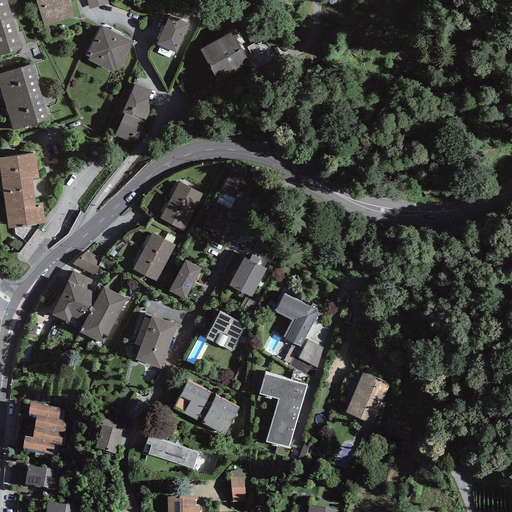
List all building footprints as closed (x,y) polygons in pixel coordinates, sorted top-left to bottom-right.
[(5,0),(0,0),(0,55),(21,49),(5,0)] [(69,0),(36,0),(44,24),(74,15),(69,0)] [(190,21),(169,12),(156,41),(178,50),(190,21)] [(134,41),(105,25),(89,55),(118,70),(134,41)] [(233,29),(201,46),(219,79),(250,62),(233,29)] [(31,64),(0,72),(0,79),(15,129),(48,120),(31,64)] [(151,90),(135,83),(122,112),(125,114),(116,133),(128,138),(129,134),(137,138),(149,111),(148,97),(151,90)] [(35,153),(1,158),(10,223),(45,218),(43,203),(37,204),(33,177),(38,176),(35,153)] [(253,174),(233,164),(220,189),(235,197),(239,190),(244,192),(253,174)] [(202,192),(180,180),(161,215),(183,227),(202,192)] [(229,208),(215,200),(202,224),(222,235),(230,218),(225,216),(229,208)] [(174,244),(152,232),(132,265),(154,278),(174,244)] [(244,254),(229,283),(251,295),(267,266),(244,254)] [(202,266),(185,258),(170,289),(186,297),(202,266)] [(93,279),(73,268),(51,310),(68,319),(71,313),(83,320),(97,292),(88,287),(93,279)] [(126,297),(103,285),(80,329),(103,341),(126,297)] [(316,308),(284,292),(275,309),(292,318),(283,336),(297,343),(316,308)] [(245,323),(220,310),(206,335),(232,349),(245,323)] [(176,323),(153,315),(138,356),(161,364),(176,323)] [(308,342),(302,362),(319,367),(325,347),(308,342)] [(389,382),(362,370),(345,409),(373,421),(376,413),(380,414),(385,402),(381,400),(389,382)] [(307,383),(265,371),(260,391),(279,397),(266,439),(289,446),(307,383)] [(210,391),(187,379),(173,405),(197,417),(210,391)] [(239,406),(215,393),(201,420),(225,432),(239,406)] [(64,410),(30,404),(28,419),(38,421),(35,442),(24,441),(23,451),(56,456),(57,446),(65,447),(68,427),(61,426),(64,410)] [(122,432),(103,427),(96,450),(108,453),(106,461),(113,463),(117,451),(118,451),(122,438),(120,438),(122,432)] [(198,450),(148,433),(143,449),(193,466),(198,450)] [(60,474),(31,468),(28,487),(57,492),(60,474)] [(242,470),(231,472),(231,478),(230,478),(233,503),(246,502),(244,477),(243,477),(242,470)] [(195,497),(167,498),(167,511),(199,511),(201,510),(200,507),(197,506),(195,506),(195,497)]
